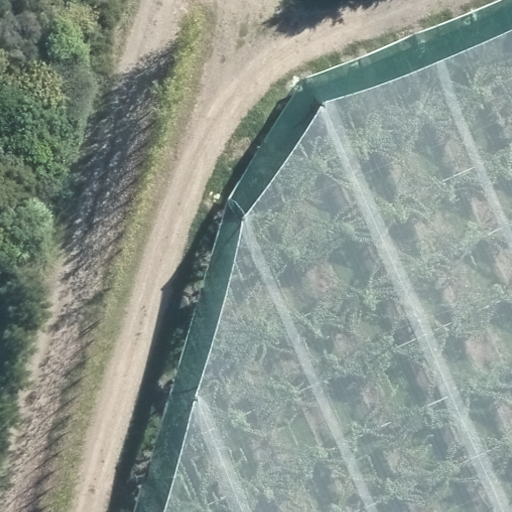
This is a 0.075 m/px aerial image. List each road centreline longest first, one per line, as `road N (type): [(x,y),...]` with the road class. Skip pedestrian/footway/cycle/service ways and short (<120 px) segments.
road 1 (track): [(422,0),(272,61),(203,139),(95,511)]
road 2 (track): [(0,439),(139,0)]
